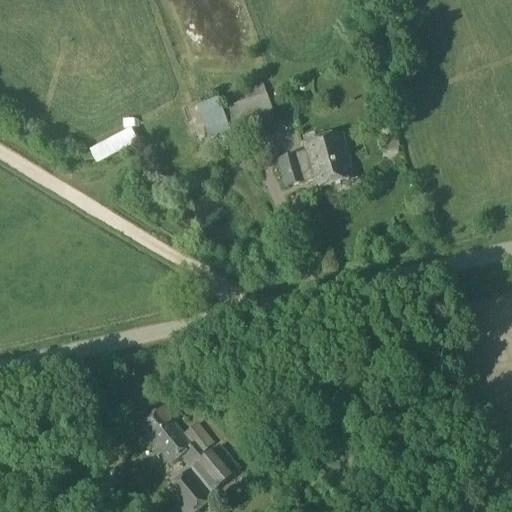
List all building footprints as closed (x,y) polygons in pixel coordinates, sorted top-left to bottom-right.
[(220,111),(230,136),(274,121),(265,95),(222,110),(220,111)] [(230,136),(220,111),(222,110),(220,104),(202,110),(214,142),(230,136)] [(278,161),(285,188),(313,180),(316,190),(354,179),(342,134),(303,145),(305,154),(278,161)] [(139,428),(170,466),(181,457),(192,470),(203,461),(192,448),(172,424),(178,420),(166,406),(139,428)] [(187,511),(194,511),(211,499),(241,471),(219,447),(203,461),(192,470),(169,490),(187,511)]
